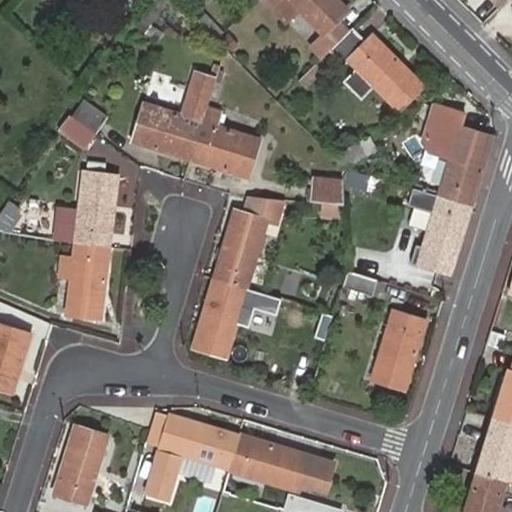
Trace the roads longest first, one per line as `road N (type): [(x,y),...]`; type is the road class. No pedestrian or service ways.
road 1 (residential): [(153,369),(427,445)]
road 2 (residential): [(511,183),(427,445)]
road 3 (residential): [(17,511),(62,374),(83,363),(153,369)]
road 4 (residential): [(185,217),(181,280),(153,369)]
road 5 (tertiary): [(511,94),(414,0)]
